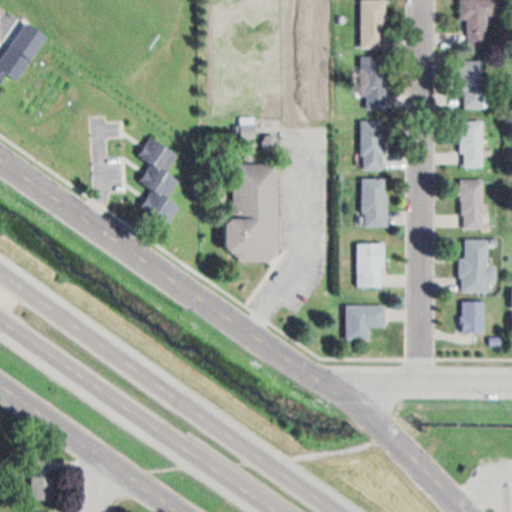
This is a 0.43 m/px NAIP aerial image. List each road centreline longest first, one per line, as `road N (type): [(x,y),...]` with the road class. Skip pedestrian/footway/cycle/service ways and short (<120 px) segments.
road 1 (trunk): [(338,511),(0,270)]
road 2 (residential): [(325,384),(0,157)]
road 3 (residential): [(419,383),(420,0)]
road 4 (trunk): [(0,316),(277,511)]
road 5 (residential): [(465,511),(325,384)]
road 6 (residential): [(511,384),(325,384)]
